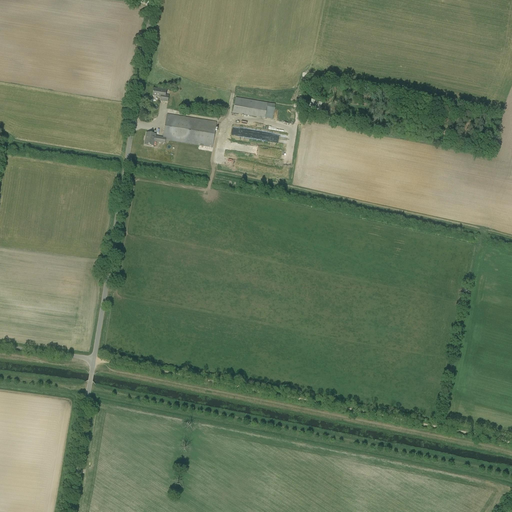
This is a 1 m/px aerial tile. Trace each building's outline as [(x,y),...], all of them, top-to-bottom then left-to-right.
[(168,102),(169,96),(166,96),(167,90),(158,89),(158,90),(154,89),(153,96),(161,98),(160,101),(168,102)] [(265,119),(268,103),(236,98),(233,114),(265,119)] [(311,105),(321,109),(323,103),(313,99),(311,105)] [(163,138),(166,139),(166,141),(213,148),(217,123),(167,115),(163,138)] [(165,144),(166,141),(166,139),(163,138),(155,137),(155,135),(147,134),(146,137),(147,137),(146,145),(145,145),(154,147),(154,142),(165,144)]
